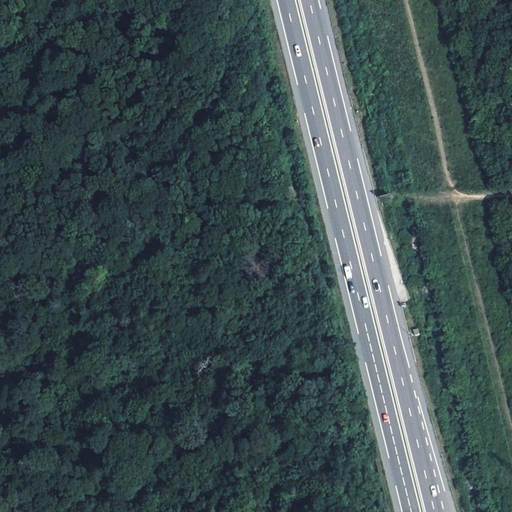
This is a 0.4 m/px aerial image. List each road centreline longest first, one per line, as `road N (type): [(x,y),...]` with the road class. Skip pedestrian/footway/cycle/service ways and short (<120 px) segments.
road 1 (motorway): [(434,511),(308,0)]
road 2 (motorway): [(285,0),(410,511)]
road 3 (track): [(379,511),(299,197),(205,115)]
road 4 (track): [(174,0),(205,115),(0,21)]
road 5 (track): [(0,211),(299,197)]
